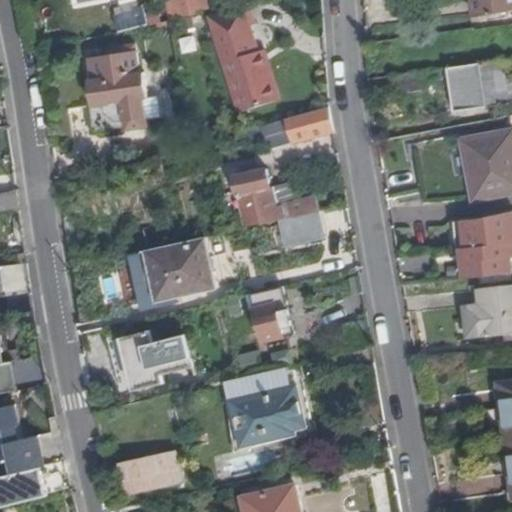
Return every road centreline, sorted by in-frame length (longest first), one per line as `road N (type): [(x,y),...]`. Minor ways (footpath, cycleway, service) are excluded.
road 1 (residential): [(93,511),(60,350),(39,148),(10,0)]
road 2 (residential): [(345,0),(351,125),(423,511)]
